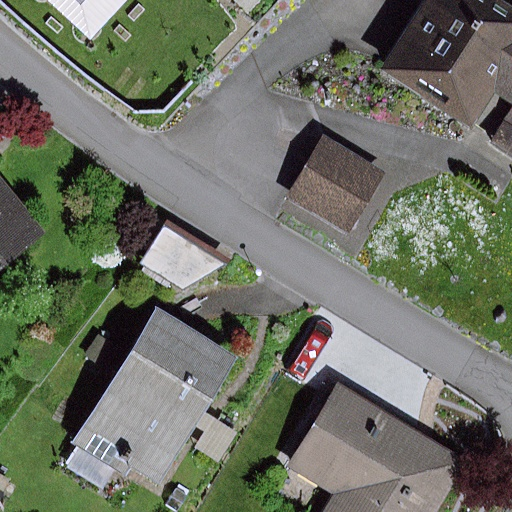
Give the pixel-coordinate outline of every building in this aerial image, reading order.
[(511,1),(510,0),(422,0),(371,81),(467,143),(492,103),(511,116),(511,1)] [(384,178),(322,140),(283,203),(346,241),(384,178)] [(0,180),(0,275),(45,243),(0,180)] [(159,228),(139,264),(181,288),(218,266),(159,228)] [(233,354),(148,307),(72,443),(157,490),(192,426),(200,412),(233,354)] [(443,511),(469,470),(338,390),(289,470),(337,499),(328,511),(443,511)] [(237,433),(200,412),(192,426),(202,431),(191,450),(218,466),(237,433)]
